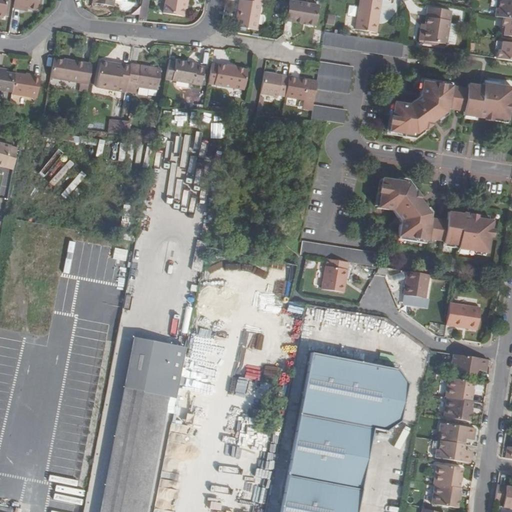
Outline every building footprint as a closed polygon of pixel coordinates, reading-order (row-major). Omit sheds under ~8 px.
[(37,0),(13,0),(12,8),(21,10),(21,8),(36,10),(37,0)] [(185,2),(187,3),(187,0),(164,0),(162,13),(182,16),(185,2)] [(239,0),(235,27),(255,30),(260,0),(239,0)] [(318,5),(288,0),(284,21),(314,26),(318,5)] [(361,0),(357,29),(378,32),(382,0),(361,0)] [(511,0),(499,0),(499,6),(496,6),(495,15),(503,16),(511,17),(511,0)] [(285,13),(287,3),(278,1),(277,12),(285,13)] [(428,5),(426,22),(425,27),(421,27),(420,39),(447,43),(447,40),(450,22),(452,9),(428,5)] [(146,21),(148,8),(141,7),(139,20),(146,21)] [(511,17),(503,16),(502,24),(505,24),(504,33),(511,34),(511,17)] [(450,22),(447,40),(455,41),(458,23),(450,22)] [(348,49),(401,56),(403,43),(361,37),(324,31),(322,45),(348,49)] [(501,48),(499,48),(498,57),(511,58),(511,41),(503,40),(501,48)] [(74,63),(53,59),(49,78),(79,83),(78,91),(86,92),(91,64),(74,61),(74,63)] [(174,60),(170,80),(207,87),(207,81),(210,69),(195,66),(188,65),(189,62),(174,60)] [(319,61),(318,61),(314,88),(348,93),(352,67),(319,61)] [(117,91),(118,86),(125,87),(128,66),(107,63),(107,66),(99,65),(95,88),(117,91)] [(129,64),(128,66),(125,87),(124,91),(135,93),(136,87),(156,91),(160,69),(129,64)] [(210,64),(210,69),(207,81),(243,88),(246,70),(210,64)] [(0,91),(11,93),(15,75),(5,73),(0,71),(0,91)] [(287,77),(263,72),(259,94),(277,97),(277,95),(284,96),(287,77)] [(39,79),(15,75),(11,93),(11,95),(36,99),(39,79)] [(307,80),(287,77),(284,96),(303,99),(311,101),(312,97),(314,81),(307,80)] [(443,108),(461,111),(460,115),(470,116),(471,109),(476,110),(475,117),(481,118),(481,119),(490,121),(490,117),(506,120),(507,111),(510,112),(511,103),(509,103),(511,87),(481,83),(481,86),(465,83),(465,88),(419,81),(416,96),(406,104),(390,102),(385,132),(399,134),(408,135),(408,133),(413,134),(420,128),(422,130),(428,125),(427,123),(429,122),(422,114),(426,111),(433,119),(442,112),(443,108)] [(311,101),(303,99),(301,109),(306,110),(304,118),(308,119),(310,111),(311,101)] [(312,105),(310,118),(343,124),(346,110),(312,105)] [(171,126),(187,128),(189,112),(173,110),(171,126)] [(426,111),(422,114),(429,122),(433,119),(426,111)] [(213,138),(222,138),(222,118),(214,117),(213,138)] [(119,120),(109,119),(107,133),(117,134),(119,120)] [(131,122),(119,120),(117,134),(129,135),(131,122)] [(119,138),(105,135),(104,141),(118,144),(119,138)] [(184,151),(191,151),(190,163),(197,164),(200,137),(186,136),(184,151)] [(0,143),(0,165),(4,167),(10,146),(0,143)] [(12,169),(16,148),(10,146),(4,167),(12,169)] [(55,186),(73,164),(69,160),(50,182),(55,186)] [(66,198),(86,176),(82,172),(62,194),(66,198)] [(441,244),(456,246),(455,249),(486,254),(488,237),(491,238),(492,229),(489,229),(490,220),(475,218),(476,215),(461,213),(461,214),(459,221),(454,220),(456,213),(446,211),(444,221),(426,218),(427,214),(420,204),(411,210),(408,206),(417,200),(416,199),(417,198),(412,191),(411,192),(405,184),(401,184),(401,182),(378,178),(374,208),(389,211),(396,220),(397,221),(395,237),(425,241),(425,239),(441,241),(441,244)] [(420,204),(417,200),(408,206),(411,210),(420,204)] [(74,233),(65,259),(110,275),(120,248),(74,233)] [(375,253),(301,242),(299,255),(373,266),(375,253)] [(123,247),(118,269),(123,271),(128,249),(123,247)] [(355,263),(333,260),(328,290),(350,293),(355,263)] [(268,266),(226,264),(225,279),(251,280),(252,272),(268,273),(268,266)] [(429,275),(407,271),(403,295),(426,299),(429,275)] [(280,280),(277,292),(288,294),(291,282),(280,280)] [(252,309),(273,312),(275,293),(254,291),(252,309)] [(480,308),(449,303),(446,325),(477,330),(480,308)] [(289,304),(287,312),(302,316),(304,309),(289,304)] [(196,336),(191,355),(202,359),(208,339),(196,336)] [(181,366),(184,348),(132,338),(123,388),(98,511),(136,511),(159,395),(174,399),(181,366)] [(309,353),(278,511),(355,511),(360,489),(371,429),(384,432),(398,422),(406,385),(396,369),(309,353)] [(453,372),(476,376),(478,371),(478,367),(487,369),(488,361),(487,360),(453,355),(452,363),(454,363),(453,372)] [(64,407),(92,412),(99,368),(71,363),(64,407)] [(249,364),(246,376),(258,378),(260,366),(249,364)] [(234,378),(230,394),(244,397),(248,381),(234,378)] [(475,382),(449,378),(446,398),(447,398),(471,402),(475,382)] [(444,419),(470,423),(473,402),(471,402),(447,398),(444,419)] [(0,416),(5,418),(8,403),(0,401),(0,416)] [(76,511),(92,420),(61,415),(50,481),(55,482),(50,511),(76,511)] [(255,416),(237,416),(236,444),(254,444),(255,416)] [(439,433),(441,433),(440,442),(465,446),(465,441),(466,437),(475,438),(476,430),(440,424),(439,433)] [(267,434),(265,442),(276,444),(278,437),(267,434)] [(435,459),(471,465),(472,456),(463,455),(464,451),(465,446),(440,442),(438,451),(436,450),(435,459)] [(257,452),(254,451),(247,502),(267,504),(275,445),(259,443),(257,452)] [(462,470),(436,466),(433,486),(435,486),(459,490),(462,470)] [(432,506),(457,510),(460,490),(459,490),(435,486),(432,506)] [(511,488),(498,487),(495,503),(503,505),(502,509),(511,510),(511,488)]
